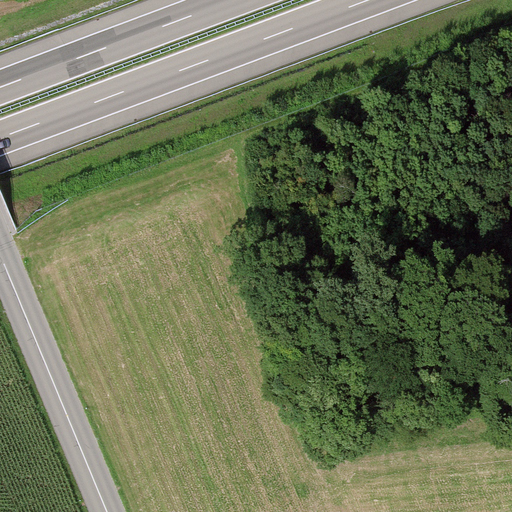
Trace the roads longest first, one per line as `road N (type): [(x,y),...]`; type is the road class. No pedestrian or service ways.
road 1 (motorway): [(0,138),(372,0)]
road 2 (tertiary): [(107,511),(0,254)]
road 3 (motorway): [(237,0),(0,88)]
